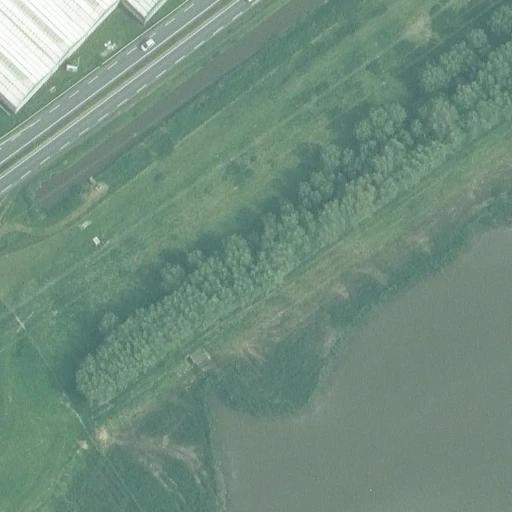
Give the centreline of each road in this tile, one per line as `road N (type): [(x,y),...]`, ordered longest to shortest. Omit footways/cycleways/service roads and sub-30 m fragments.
road 1 (primary): [(0,185),(248,0)]
road 2 (primary): [(208,0),(0,155)]
